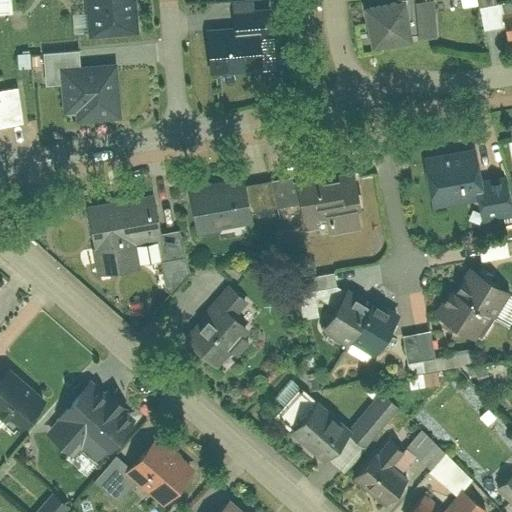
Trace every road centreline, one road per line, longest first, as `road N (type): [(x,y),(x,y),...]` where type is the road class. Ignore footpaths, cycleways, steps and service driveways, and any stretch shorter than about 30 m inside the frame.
road 1 (residential): [(0,239),(322,511)]
road 2 (residential): [(179,129),(371,96)]
road 3 (residential): [(0,166),(179,129)]
road 4 (residential): [(371,96),(398,275)]
road 5 (residential): [(371,96),(511,69)]
road 6 (residential): [(168,0),(179,129)]
